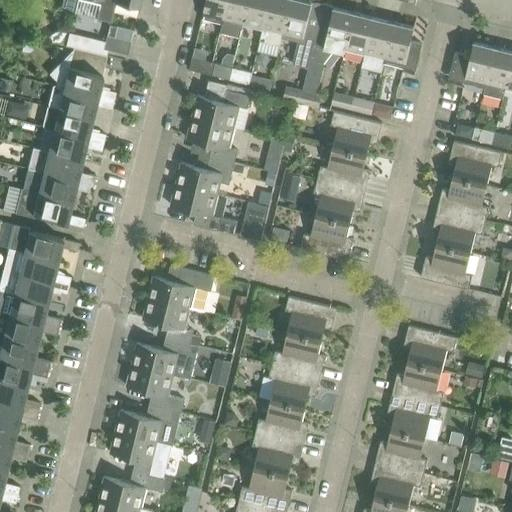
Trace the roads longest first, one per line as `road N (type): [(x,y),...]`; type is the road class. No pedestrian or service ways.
road 1 (residential): [(325,511),(450,0)]
road 2 (residential): [(61,511),(183,0)]
